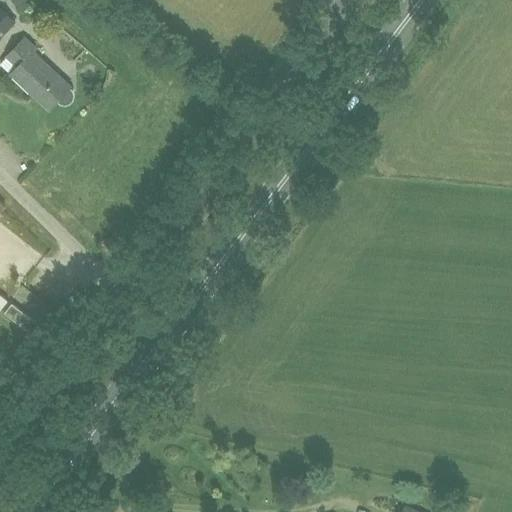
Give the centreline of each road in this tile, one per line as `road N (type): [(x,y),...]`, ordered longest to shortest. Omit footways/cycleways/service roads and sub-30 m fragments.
road 1 (primary): [(31,511),(422,0)]
road 2 (unclassified): [(0,454),(348,0)]
